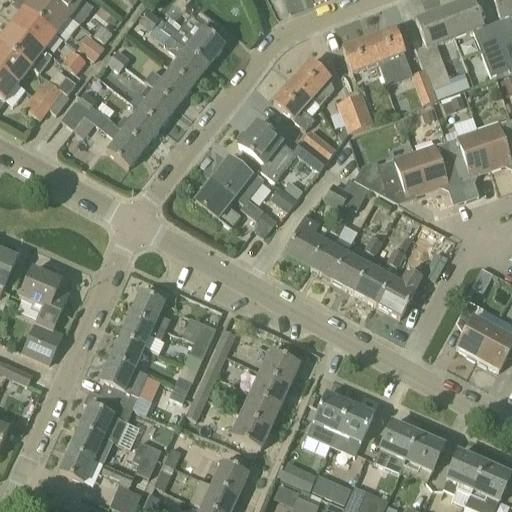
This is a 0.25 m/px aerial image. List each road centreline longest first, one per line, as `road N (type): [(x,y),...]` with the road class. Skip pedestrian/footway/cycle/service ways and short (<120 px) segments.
road 1 (residential): [(137,225),(272,44),(374,0)]
road 2 (residential): [(403,370),(137,225)]
road 3 (residential): [(13,500),(137,225)]
road 4 (residential): [(137,225),(0,152)]
road 5 (residential): [(472,241),(403,370)]
road 6 (residential): [(511,429),(403,370)]
